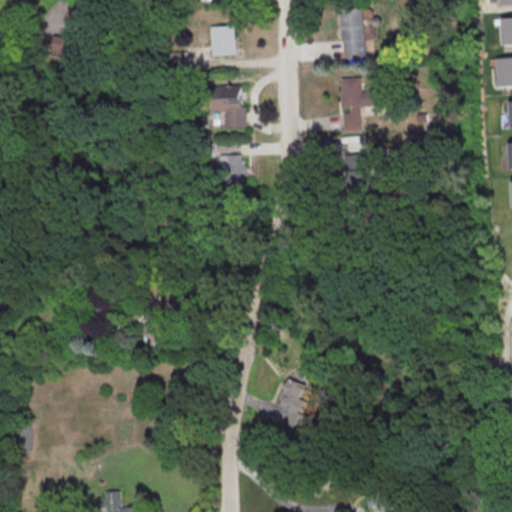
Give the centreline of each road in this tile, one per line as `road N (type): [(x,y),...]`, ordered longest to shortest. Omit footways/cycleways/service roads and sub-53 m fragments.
road 1 (residential): [(263,281),(285,171),(280,0)]
road 2 (residential): [(230,511),(232,399),(255,305)]
